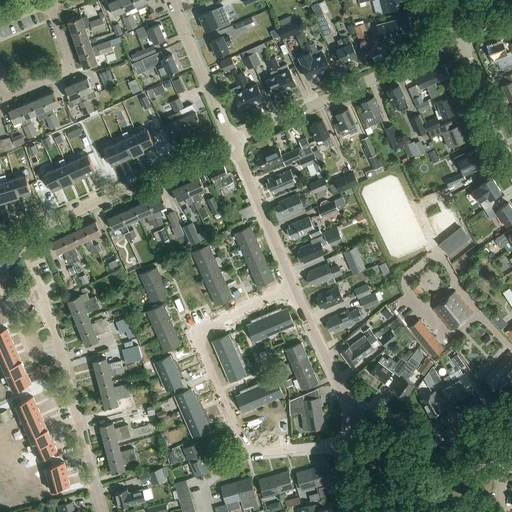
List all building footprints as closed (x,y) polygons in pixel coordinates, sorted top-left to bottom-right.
[(114,14),(121,12),(123,17),(128,29),(133,27),(128,15),(125,10),(126,9),(122,0),(112,0),(109,1),(114,14)] [(134,0),(122,0),(126,9),(137,5),(134,0)] [(134,0),(137,5),(138,9),(156,1),(155,0),(134,0)] [(381,0),(383,4),(385,12),(392,10),(393,11),(406,7),(404,0),(403,0),(381,0)] [(312,5),(325,35),(332,32),(319,2),(312,5)] [(219,28),(231,23),(223,6),(211,11),(200,16),(206,30),(218,26),(219,28)] [(128,15),(133,27),(137,25),(132,13),(128,15)] [(290,16),(278,21),(280,26),(278,27),(283,38),(300,31),(295,20),(293,21),(290,16)] [(393,21),(378,25),(381,36),(396,33),(396,34),(403,32),(403,31),(412,29),(409,16),(393,21)] [(70,21),(74,33),(86,29),(82,17),(70,21)] [(90,21),(92,26),(104,22),(102,17),(90,21)] [(252,17),(236,24),(239,32),(255,25),(252,17)] [(104,22),(92,26),(93,31),(106,27),(104,22)] [(366,22),(355,26),(360,41),(371,37),(366,22)] [(150,27),(148,24),(137,28),(142,41),(153,37),(155,42),(166,38),(160,23),(150,27)] [(113,26),(117,35),(123,33),(119,24),(113,26)] [(90,40),(86,29),(74,33),(78,44),(90,40)] [(226,44),(232,42),(229,36),(223,39),(223,37),(211,42),(218,57),(229,52),(226,44)] [(348,36),(341,39),(337,41),(341,48),(337,50),(342,62),(350,58),(351,59),(358,56),(352,43),(351,44),(348,36)] [(81,56),(112,45),(111,40),(99,44),(99,45),(92,47),(90,40),(78,44),(81,56)] [(306,43),(320,74),(331,68),(325,53),(322,48),(315,52),(311,41),(306,43)] [(499,63),(502,69),(505,68),(507,71),(511,69),(511,58),(508,59),(505,51),(507,51),(504,41),(488,47),(493,58),(499,56),(501,62),(499,63)] [(301,45),(306,55),(299,58),(308,79),(320,74),(306,43),(301,45)] [(112,46),(112,45),(81,56),(85,67),(98,63),(95,57),(114,50),(118,48),(117,44),(112,46)] [(157,52),(154,45),(131,54),(134,61),(157,52)] [(173,54),(165,57),(162,50),(143,59),(147,70),(157,66),(162,78),(180,70),(173,54)] [(256,52),(248,56),(253,67),(261,63),(256,52)] [(249,69),(253,67),(248,56),(244,58),(249,69)] [(231,57),(220,61),(225,72),(236,67),(231,57)] [(276,57),(271,59),(285,89),(290,87),(291,89),(298,86),(290,69),(288,64),(282,67),(281,67),(276,57)] [(139,59),(131,63),(137,75),(144,72),(139,59)] [(274,76),(267,79),(271,88),(274,94),(285,89),(271,59),(267,61),(274,76)] [(436,67),(431,69),(431,71),(436,81),(450,75),(445,64),(437,68),(436,67)] [(422,75),(416,77),(421,88),(427,85),(432,98),(441,94),(440,90),(436,81),(431,71),(431,69),(421,74),(422,75)] [(244,72),(235,76),(237,81),(246,77),(244,72)] [(511,73),(506,76),(509,82),(503,84),(505,88),(510,100),(511,98),(511,73)] [(92,104),(90,99),(97,96),(95,89),(93,90),(88,77),(77,81),(85,100),(80,102),(82,108),(92,104)] [(231,90),(229,94),(233,102),(235,103),(238,102),(241,109),(252,104),(246,88),(244,84),(248,82),(246,77),(237,81),(239,86),(231,90)] [(180,78),(174,81),(177,87),(182,84),(180,78)] [(113,79),(104,83),(107,89),(116,85),(113,79)] [(71,99),(77,96),(79,100),(80,102),(85,100),(77,81),(65,86),(71,99)] [(445,88),(440,90),(441,94),(442,94),(446,92),(446,91),(455,87),(452,81),(443,85),(445,88)] [(248,82),(244,84),(246,88),(252,104),(264,98),(260,88),(257,84),(251,87),(248,82)] [(423,100),(416,84),(408,87),(416,104),(423,100)] [(400,85),(392,88),(388,90),(392,98),(391,98),(394,105),(399,103),(402,110),(409,107),(406,100),(407,100),(400,85)] [(147,90),(150,98),(156,96),(152,88),(147,90)] [(54,92),(43,97),(49,109),(59,104),(54,92)] [(457,93),(442,99),(442,101),(435,104),(437,110),(441,108),(444,118),(455,113),(451,102),(459,99),(457,93)] [(374,96),(363,101),(366,110),(361,112),(368,127),(385,119),(374,96)] [(43,97),(33,101),(38,113),(41,112),(43,118),(46,117),(51,129),(56,127),(51,115),(48,109),(49,109),(43,97)] [(202,121),(196,110),(193,103),(185,107),(180,97),(172,101),(174,106),(178,104),(189,127),(202,121)] [(424,101),(418,104),(420,110),(431,106),(428,100),(424,101)] [(34,123),(31,116),(38,113),(33,101),(22,106),(29,125),(25,127),(24,127),(27,133),(36,129),(34,123)] [(82,108),(86,117),(91,115),(91,116),(99,112),(98,109),(94,111),(92,104),(82,108)] [(174,106),(177,113),(168,117),(170,122),(176,133),(189,127),(178,104),(174,106)] [(29,125),(22,106),(10,111),(15,123),(14,123),(16,128),(24,125),(25,127),(29,125)] [(349,107),(337,113),(338,115),(337,115),(340,122),(335,124),(338,130),(340,130),(342,136),(351,132),(351,134),(359,130),(349,107)] [(56,113),(51,115),(56,127),(61,125),(56,113)] [(418,134),(428,130),(420,114),(411,118),(418,134)] [(439,118),(427,123),(429,129),(441,125),(439,118)] [(325,144),(332,141),(329,134),(330,134),(323,119),(312,124),(315,132),(314,133),(317,140),(322,138),(325,144)] [(438,127),(429,131),(431,137),(441,134),(443,133),(449,147),(465,140),(459,124),(454,126),(452,122),(438,127)] [(394,125),(385,129),(396,152),(405,148),(394,125)] [(146,127),(135,132),(143,151),(155,146),(146,127)] [(39,136),(36,129),(27,133),(30,139),(39,136)] [(135,132),(124,137),(133,156),(143,151),(135,132)] [(19,145),(28,140),(24,134),(15,138),(19,145)] [(5,139),(8,150),(13,149),(11,137),(5,139)] [(124,137),(113,143),(122,162),(133,156),(124,137)] [(385,171),(368,137),(362,139),(366,148),(365,148),(374,168),(365,172),(369,179),(385,171)] [(410,139),(403,142),(410,157),(415,155),(416,157),(426,152),(423,145),(421,140),(416,143),(415,141),(412,142),(410,139)] [(34,144),(38,151),(46,147),(43,140),(34,144)] [(113,143),(101,148),(110,167),(122,162),(113,143)] [(32,144),(22,148),(32,170),(42,165),(32,144)] [(260,158),(257,159),(261,168),(264,167),(265,170),(284,161),(286,165),(300,159),(304,157),(314,153),(311,145),(301,149),(300,148),(300,147),(282,155),(279,147),(259,156),(260,158)] [(464,151),(454,157),(463,172),(464,172),(465,176),(475,170),(474,169),(486,163),(479,148),(466,154),(464,151)] [(434,150),(429,152),(434,163),(439,160),(434,150)] [(87,153),(76,158),(85,178),(96,172),(87,153)] [(304,157),(300,159),(303,167),(313,163),(317,172),(322,170),(314,153),(304,157)] [(76,158),(65,163),(74,183),(85,178),(76,158)] [(65,163),(54,169),(63,188),(74,183),(65,163)] [(209,169),(217,188),(234,181),(230,173),(229,174),(224,163),(209,169)] [(54,169),(43,174),(52,194),(63,188),(54,169)] [(297,183),(292,170),(270,179),(271,181),(268,183),(271,191),(274,190),(275,193),(297,183)] [(354,172),(335,180),(340,192),(359,183),(354,172)] [(465,176),(464,172),(446,180),(448,186),(466,178),(465,176)] [(25,175),(13,178),(19,199),(31,196),(25,175)] [(188,180),(186,181),(191,193),(195,201),(198,208),(202,206),(199,200),(202,199),(198,191),(205,188),(200,177),(190,181),(188,180)] [(325,177),(310,183),(314,193),(329,187),(325,177)] [(486,210),(498,202),(494,197),(502,192),(492,177),(481,185),(487,195),(481,201),(486,210)] [(13,178),(2,182),(8,203),(19,199),(13,178)] [(184,184),(173,189),(178,200),(185,197),(189,204),(190,204),(190,203),(195,201),(191,193),(186,181),(183,182),(184,184)] [(285,215),(305,207),(299,193),(279,201),(280,204),(277,205),(281,214),(284,213),(285,215)] [(150,197),(148,198),(153,209),(159,207),(159,208),(167,205),(162,194),(151,198),(150,197)] [(214,196),(207,199),(214,214),(221,210),(214,196)] [(140,217),(146,214),(151,224),(154,222),(156,226),(160,225),(157,218),(156,218),(153,209),(148,198),(145,199),(145,201),(135,206),(140,217)] [(318,207),(322,216),(343,207),(340,198),(335,200),(335,199),(331,201),(327,199),(321,202),(321,206),(318,207)] [(502,208),(498,202),(486,210),(492,219),(501,214),(508,225),(511,221),(511,205),(510,203),(502,208)] [(242,209),(246,220),(258,215),(253,205),(242,209)] [(132,220),(140,217),(135,206),(125,210),(123,209),(121,209),(126,221),(132,219),(132,220)] [(199,209),(203,218),(209,215),(205,206),(199,209)] [(124,232),(126,232),(129,239),(133,237),(130,230),(126,221),(121,209),(118,211),(119,213),(108,218),(113,229),(121,225),(124,232)] [(174,211),(168,213),(174,227),(180,224),(174,211)] [(364,214),(357,217),(359,221),(362,220),(365,225),(369,224),(366,218),(364,214)] [(241,215),(227,222),(230,229),(245,222),(241,215)] [(291,226),(288,228),(292,237),(295,236),(296,238),(310,232),(312,236),(322,232),(318,224),(314,226),(309,216),(290,224),(291,226)] [(451,228),(457,225),(453,216),(446,220),(451,228)] [(90,238),(91,237),(102,232),(96,220),(85,226),(90,238)] [(201,239),(193,221),(183,225),(192,244),(201,239)] [(241,246),(258,238),(252,225),(235,233),(241,246)] [(85,226),(74,231),(79,243),(85,240),(89,249),(90,248),(93,254),(98,252),(95,246),(91,237),(90,238),(85,226)] [(337,226),(324,231),(328,242),(329,243),(342,237),(337,226)] [(163,241),(169,238),(164,227),(158,230),(163,241)] [(462,228),(442,244),(451,255),(471,239),(462,228)] [(511,231),(511,229),(498,238),(504,246),(506,245),(510,250),(511,249),(511,231)] [(63,236),(75,262),(80,259),(78,254),(74,245),(79,243),(74,231),(63,236)] [(301,250),(298,251),(302,260),(304,259),(306,261),(325,253),(322,245),(328,242),(324,231),(322,232),(312,236),(309,237),(312,243),(300,248),(301,250)] [(75,262),(63,236),(51,241),(57,253),(63,250),(70,264),(75,262)] [(258,238),(241,246),(247,259),(263,252),(258,238)] [(199,265),(215,258),(210,244),(193,252),(199,265)] [(356,246),(344,252),(348,259),(350,259),(355,272),(365,267),(356,246)] [(263,252),(247,259),(253,272),(269,265),(263,252)] [(215,258),(199,265),(205,278),(221,271),(215,258)] [(116,259),(109,262),(112,268),(119,265),(116,259)] [(385,262),(380,265),(384,274),(389,272),(385,262)] [(339,266),(331,269),(329,263),(309,271),(310,274),(307,275),(311,283),(314,282),(315,285),(334,277),(334,276),(341,273),(339,266)] [(275,278),(269,265),(253,272),(258,285),(275,278)] [(140,274),(146,287),(162,279),(156,266),(140,274)] [(221,271),(205,278),(211,291),(227,284),(221,271)] [(87,274),(81,277),(84,284),(90,282),(87,274)] [(162,279),(146,287),(152,300),(168,293),(162,279)] [(360,298),(361,298),(376,292),(375,291),(372,293),(368,283),(354,289),(359,299),(360,298)] [(233,297),(227,284),(211,291),(216,304),(233,297)] [(325,308),(344,300),(339,286),(319,295),(320,297),(317,298),(321,307),(324,306),(325,308)] [(474,312),(456,290),(434,308),(451,330),(474,312)] [(380,302),(376,292),(361,298),(365,308),(380,302)] [(96,296),(82,302),(79,295),(68,300),(72,311),(98,300),(96,296)] [(98,300),(72,311),(77,322),(89,317),(87,313),(101,307),(98,300)] [(152,324),(169,317),(163,303),(146,311),(152,324)] [(275,314),(282,329),(295,324),(289,308),(275,314)] [(359,308),(350,312),(349,309),(329,317),(330,320),(327,321),(331,330),(334,329),(335,332),(355,323),(353,320),(362,316),(359,308)] [(498,312),(492,319),(502,329),(508,323),(498,312)] [(275,314),(262,320),(268,335),(282,329),(275,314)] [(105,318),(91,324),(89,317),(77,322),(82,334),(107,323),(105,318)] [(169,317),(152,324),(158,338),(175,330),(169,317)] [(434,356),(445,348),(420,318),(410,327),(434,356)] [(255,341),(268,335),(262,320),(248,325),(255,341)] [(107,323),(82,334),(87,345),(98,340),(96,335),(110,329),(107,323)] [(380,339),(387,347),(407,330),(403,324),(394,331),(392,329),(380,339)] [(370,328),(365,332),(368,336),(370,335),(373,333),(370,328)] [(181,343),(175,330),(158,338),(164,351),(181,343)] [(350,360),(348,361),(351,366),(375,348),(372,344),(378,339),(377,339),(382,335),(379,331),(374,334),(373,333),(368,336),(367,337),(369,340),(354,350),(357,354),(350,360)] [(219,354),(235,347),(229,334),(213,341),(219,354)] [(343,351),(341,352),(348,361),(350,360),(357,354),(354,350),(369,340),(367,337),(365,335),(351,346),(351,345),(343,351)] [(494,341),(490,336),(483,341),(487,346),(494,341)] [(8,341),(0,345),(0,358),(13,352),(8,341)] [(292,362),(308,355),(303,341),(286,348),(292,362)] [(235,347),(219,354),(224,367),(240,360),(235,347)] [(511,350),(484,377),(499,390),(507,383),(508,384),(511,379),(511,350)] [(417,351),(413,356),(420,361),(424,356),(417,351)] [(13,352),(0,358),(0,371),(18,363),(13,352)] [(452,358),(460,368),(466,364),(458,353),(452,358)] [(153,362),(159,376),(176,368),(170,354),(153,362)] [(308,355),(292,362),(297,375),(314,368),(308,355)] [(383,356),(372,371),(373,372),(385,382),(393,371),(394,372),(399,375),(405,367),(409,361),(408,361),(402,356),(397,363),(389,357),(387,359),(383,356)] [(96,372),(123,365),(122,360),(108,364),(106,357),(93,360),(96,372)] [(403,378),(395,389),(406,397),(415,384),(407,379),(420,363),(412,357),(409,361),(405,367),(399,375),(403,378)] [(426,359),(420,368),(427,373),(433,364),(426,359)] [(246,373),(240,360),(224,367),(230,380),(246,373)] [(18,363),(0,371),(0,375),(3,383),(23,374),(18,363)] [(99,384),(112,381),(111,375),(125,372),(123,365),(96,372),(99,384)] [(430,370),(436,382),(441,379),(433,366),(430,370)] [(183,378),(181,380),(176,368),(159,376),(165,390),(172,386),(173,387),(176,394),(188,389),(183,378)] [(319,381),(314,368),(297,375),(303,388),(319,381)] [(430,386),(436,382),(430,370),(424,378),(430,386)] [(466,371),(454,378),(464,396),(467,394),(467,395),(476,390),(466,371)] [(23,374),(3,383),(9,395),(28,386),(23,374)] [(454,378),(453,379),(451,376),(447,379),(448,381),(442,385),(452,402),(464,396),(454,378)] [(263,383),(271,399),(284,393),(277,377),(263,383)] [(291,378),(285,381),(287,387),(293,384),(291,378)] [(102,396),(129,389),(128,384),(114,387),(112,381),(99,384),(102,396)] [(263,383),(250,389),(257,405),(271,399),(263,383)] [(191,388),(188,389),(176,394),(174,395),(180,409),(197,401),(191,388)] [(129,389),(102,396),(105,407),(118,404),(117,399),(131,395),(129,389)] [(243,411),(257,405),(250,389),(236,395),(243,411)] [(432,415),(444,408),(438,396),(439,395),(436,389),(422,397),(432,415)] [(306,405),(307,409),(307,414),(302,415),(304,429),(309,429),(325,427),(322,403),(323,403),(322,396),(320,397),(304,399),(304,394),(291,400),(290,400),(290,407),(291,407),(306,405)] [(17,418),(37,409),(31,397),(12,406),(17,418)] [(203,415),(197,401),(180,409),(186,423),(203,415)] [(153,406),(146,408),(148,416),(155,414),(153,406)] [(37,409),(17,418),(22,429),(42,420),(37,409)] [(165,409),(156,412),(159,419),(167,416),(165,409)] [(203,415),(186,423),(192,436),(209,429),(203,415)] [(42,420),(22,429),(27,440),(47,431),(42,420)] [(129,425),(114,428),(112,421),(100,424),(104,437),(130,430),(129,425)] [(130,430),(104,437),(107,449),(119,446),(117,440),(132,436),(130,430)] [(47,431),(27,440),(32,450),(51,442),(47,431)] [(183,447),(189,460),(207,453),(200,439),(183,447)] [(51,442),(32,450),(37,462),(57,453),(51,442)] [(135,448),(120,452),(119,446),(107,449),(110,461),(136,454),(135,448)] [(173,449),(168,452),(173,462),(178,460),(173,449)] [(207,453),(189,460),(195,474),(213,467),(207,453)] [(136,454),(110,461),(113,472),(125,469),(124,464),(138,460),(136,454)] [(312,468),(317,486),(332,482),(327,463),(312,468)] [(47,482),(67,476),(63,464),(44,469),(47,482)] [(126,471),(128,476),(140,472),(138,467),(126,471)] [(162,467),(148,472),(152,484),(166,479),(162,467)] [(303,490),(317,486),(312,468),(297,472),(303,490)] [(274,475),(279,492),(293,488),(288,471),(274,475)] [(265,497),(279,492),(274,475),(259,479),(265,497)] [(67,476),(47,482),(51,494),(70,488),(67,476)] [(251,477),(236,481),(241,499),(244,508),(254,505),(255,509),(260,508),(251,477)] [(177,490),(189,487),(186,479),(175,483),(177,490)] [(239,499),(241,499),(236,481),(222,485),(227,503),(229,510),(241,506),(239,499)] [(189,487),(177,490),(179,496),(190,493),(189,487)] [(131,503),(141,500),(146,499),(143,488),(129,491),(128,488),(114,491),(115,493),(113,493),(112,495),(113,499),(115,499),(116,499),(118,507),(131,504),(131,503)] [(319,492),(310,494),(311,500),(320,498),(319,492)] [(190,493),(179,496),(181,502),(192,499),(190,493)] [(192,499),(181,502),(183,508),(194,505),(192,499)] [(70,502),(59,505),(60,511),(77,511),(78,511),(76,511),(72,511),(72,510),(75,509),(73,501),(70,502)] [(281,501),(270,504),(272,511),(283,508),(281,501)] [(166,503),(148,508),(149,511),(165,511),(168,511),(166,503)]
